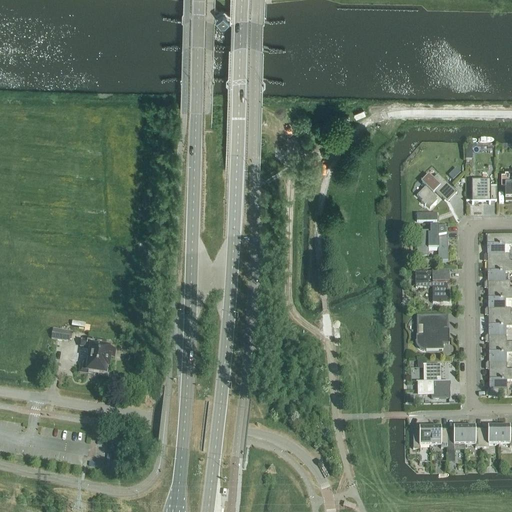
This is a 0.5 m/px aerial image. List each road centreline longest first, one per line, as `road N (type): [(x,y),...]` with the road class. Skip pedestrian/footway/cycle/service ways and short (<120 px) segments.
road 1 (primary): [(207,511),(233,245),(241,0)]
road 2 (primary): [(198,0),(175,511)]
road 3 (unclassified): [(330,511),(319,475),(278,439),(0,391)]
road 4 (residential): [(471,410),(468,224),(511,224)]
